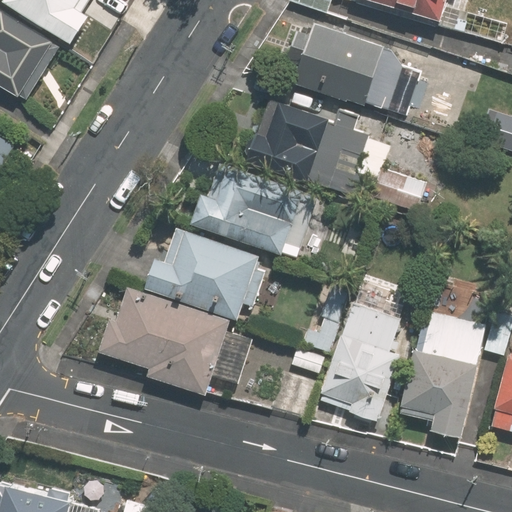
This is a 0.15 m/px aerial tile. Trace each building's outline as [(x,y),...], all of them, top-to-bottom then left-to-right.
[(84,9),(89,0),(10,0),(72,42),(91,14),(84,9)] [(288,0),(288,2),(328,12),(330,0),(288,0)] [(379,0),(444,19),(449,0),(379,0)] [(0,79),(29,97),(62,44),(0,6),(0,79)] [(387,44),(316,20),(311,32),(300,28),(290,58),(301,61),(295,80),(367,104),(389,112),(403,69),(381,62),(387,44)] [(381,133),(272,96),(250,162),(358,199),(381,133)] [(0,170),(18,142),(0,130),(0,170)] [(319,191),(222,160),(210,194),(203,192),(193,221),(297,256),(319,191)] [(425,183),(378,167),(368,197),(415,213),(425,183)] [(352,212),(347,224),(371,233),(382,206),(365,199),(358,215),(352,212)] [(258,265),(262,253),(178,225),(166,259),(158,256),(148,285),(240,316),(246,300),(255,303),(267,268),(258,265)] [(363,275),(323,389),(354,400),(351,409),(369,415),(379,419),(402,353),(392,350),(409,304),(388,296),(392,285),(363,275)] [(290,290),(281,313),(256,304),(248,325),(327,355),(352,291),(323,280),(316,299),(290,290)] [(234,317),(130,284),(119,318),(113,316),(102,349),(152,365),(149,373),(210,392),(234,317)] [(463,434),(487,322),(432,310),(429,328),(422,327),(405,407),(435,414),(432,428),(463,434)] [(511,356),(494,423),(511,427),(511,356)] [(100,511),(103,502),(0,477),(0,511),(100,511)]
